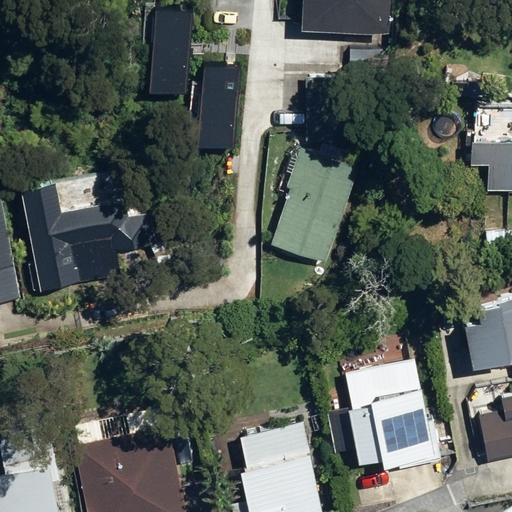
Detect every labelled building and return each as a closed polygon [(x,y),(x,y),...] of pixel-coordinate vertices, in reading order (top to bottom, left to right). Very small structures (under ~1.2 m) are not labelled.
[(298,0),(297,16),(334,18),(393,22),(393,0),(298,0)] [(150,93),(186,96),(192,11),(156,8),(150,93)] [(198,148),(234,150),(238,68),(203,66),(198,148)] [(302,73),(303,137),(349,136),(349,72),(302,73)] [(394,101),(416,102),(417,84),(395,83),(394,101)] [(511,135),(469,134),(468,157),(483,158),(482,184),(511,185),(511,135)] [(245,246),(298,271),(342,178),(287,152),(245,246)] [(54,186),(21,192),(41,290),(121,273),(117,253),(148,246),(141,212),(126,215),(123,199),(59,212),(54,186)] [(0,299),(19,295),(0,198),(0,299)] [(484,229),(485,246),(511,244),(511,226),(484,229)] [(465,360),(511,351),(511,291),(454,302),(465,360)] [(341,400),(351,456),(374,452),(375,456),(393,453),(395,463),(436,455),(429,415),(422,417),(410,353),(339,367),(346,399),(341,400)] [(484,405),(492,452),(511,448),(511,383),(507,384),(510,401),(484,405)] [(52,511),(44,462),(51,461),(39,405),(0,412),(0,511),(52,511)] [(225,496),(229,511),(304,511),(317,509),(304,449),(307,448),(299,416),(234,430),(240,459),(231,461),(238,493),(225,496)] [(70,440),(84,511),(181,511),(164,422),(70,440)]
